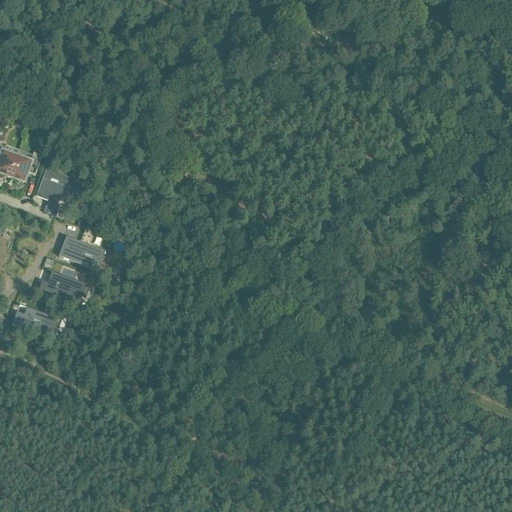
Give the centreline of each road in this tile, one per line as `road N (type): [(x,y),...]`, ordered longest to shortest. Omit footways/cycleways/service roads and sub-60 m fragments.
road 1 (unknown): [(96,64),(144,89),(268,73),(287,62),(294,45),(511,35)]
road 2 (unknown): [(511,260),(266,217),(196,185)]
road 3 (track): [(126,511),(159,451),(194,437),(264,377),(308,313)]
road 4 (track): [(511,24),(238,20)]
road 5 (track): [(205,511),(159,451),(37,365)]
road 6 (track): [(238,20),(193,52),(96,64),(53,105)]
road 7 (residential): [(60,227),(7,293),(0,326)]
